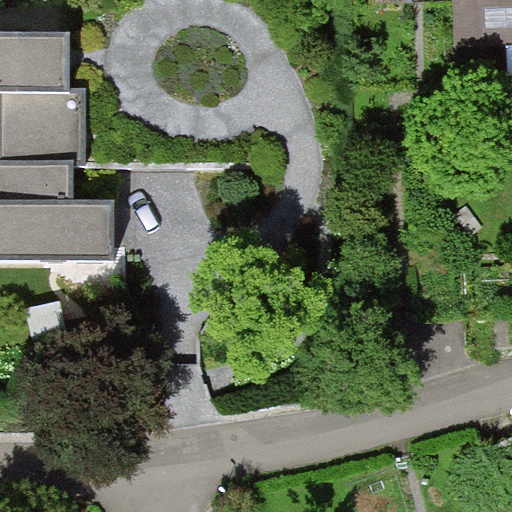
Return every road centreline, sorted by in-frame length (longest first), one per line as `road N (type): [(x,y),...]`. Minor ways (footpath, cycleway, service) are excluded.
road 1 (residential): [(511,377),(300,432),(178,451)]
road 2 (residential): [(178,451),(0,457)]
